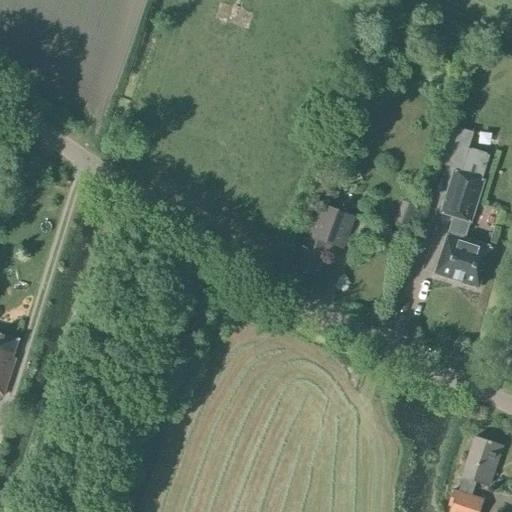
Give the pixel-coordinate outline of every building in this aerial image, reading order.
[(403,49),(407,37),(393,32),(388,45),(403,49)] [(476,288),(489,246),(464,238),(469,224),(470,224),(484,181),(452,171),(439,213),(451,217),(445,236),(432,274),(476,288)] [(392,222),(406,228),(415,207),(400,201),(392,222)] [(343,248),(354,218),(317,203),(311,222),(313,223),(309,235),(296,268),(312,274),(315,268),(319,269),(329,243),(343,248)] [(395,248),(400,235),(381,228),(376,241),(395,248)] [(8,366),(16,340),(0,334),(0,395),(2,396),(12,367),(8,366)] [(488,485),(501,446),(473,437),(461,476),(463,477),(458,492),(456,491),(448,511),(477,511),(482,499),(470,495),(475,481),(488,485)]
